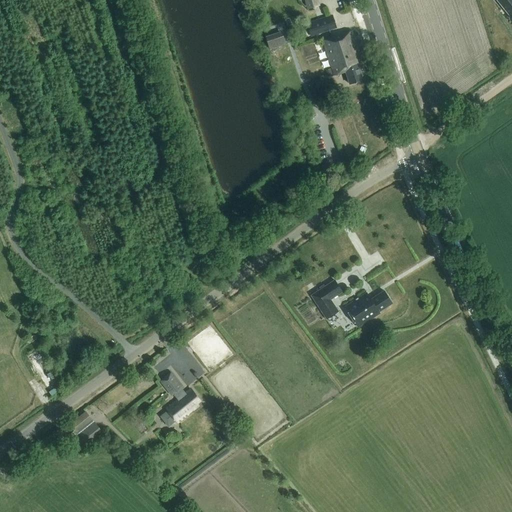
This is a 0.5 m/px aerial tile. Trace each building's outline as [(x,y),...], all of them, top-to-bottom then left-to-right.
[(318,5),(316,0),(303,0),(306,8),(318,5)] [(511,0),(496,0),(504,10),(511,3),(511,0)] [(331,15),(325,17),(322,8),(308,13),(311,22),(316,35),(336,28),(331,15)] [(264,35),(269,49),(275,47),(278,56),(289,53),(281,29),(264,35)] [(327,77),(333,75),(344,71),(349,84),(363,79),(355,55),(358,54),(351,31),(322,41),(331,68),(325,70),(327,77)] [(343,292),(342,290),(334,279),(310,295),(326,319),(338,311),(331,300),(343,292)] [(379,311),(393,303),(385,290),(371,299),(367,291),(344,305),(358,327),(377,316),(376,315),(380,313),(379,311)] [(184,393),(180,387),(182,386),(171,372),(159,380),(170,395),(173,392),(178,398),(165,407),(167,410),(161,414),(161,417),(167,424),(169,424),(175,420),(177,422),(188,414),(188,413),(192,410),(193,410),(199,405),(197,403),(200,401),(190,388),(184,393)] [(69,424),(85,444),(86,446),(103,433),(85,411),(69,424)]
